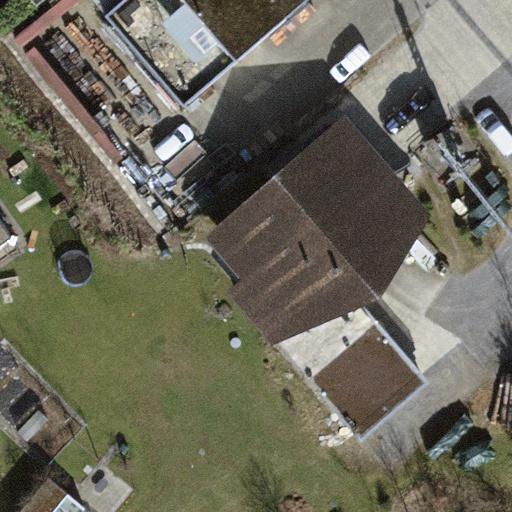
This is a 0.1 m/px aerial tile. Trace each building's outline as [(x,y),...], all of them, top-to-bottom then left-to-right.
[(28,0),(37,10),(48,0),(28,0)] [(123,0),(103,17),(184,111),(313,0),(123,0)] [(342,119),(198,240),(236,282),(226,293),(267,350),(370,302),(426,217),(342,119)] [(0,250),(13,241),(0,222),(0,250)] [(26,511),(85,511),(59,483),(26,511)]
